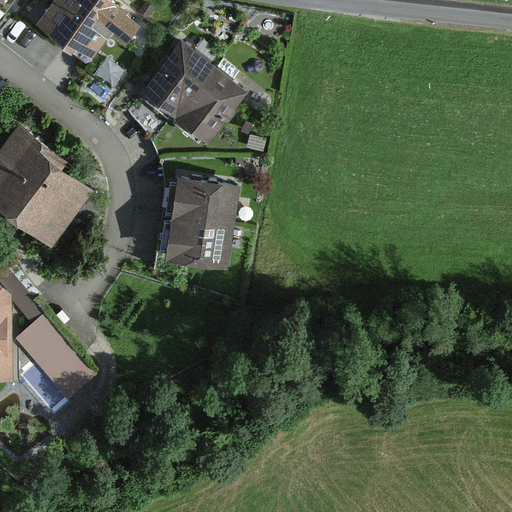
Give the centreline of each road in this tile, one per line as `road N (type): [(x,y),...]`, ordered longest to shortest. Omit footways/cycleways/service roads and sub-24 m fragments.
road 1 (residential): [(0,56),(105,143),(121,180),(108,258),(67,307)]
road 2 (unclassified): [(511,19),(327,0)]
